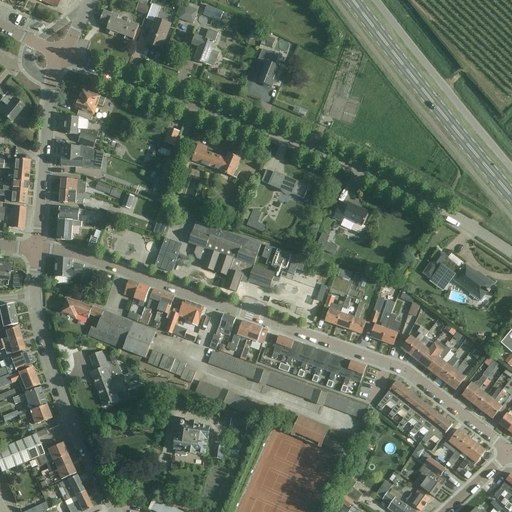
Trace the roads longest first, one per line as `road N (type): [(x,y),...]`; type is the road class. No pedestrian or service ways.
road 1 (residential): [(36,249),(92,258),(407,372),(510,452)]
road 2 (unclassified): [(61,56),(325,151),(511,252)]
road 3 (primary): [(511,191),(352,0)]
road 4 (tertiary): [(34,293),(53,376),(113,511)]
road 5 (unclassified): [(511,165),(378,0)]
road 6 (tertiary): [(61,56),(51,79),(36,249)]
